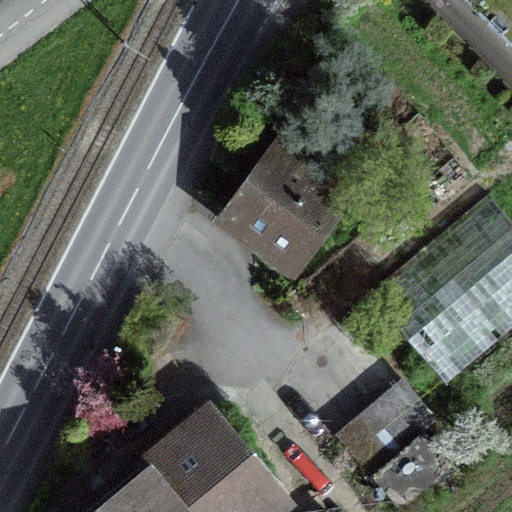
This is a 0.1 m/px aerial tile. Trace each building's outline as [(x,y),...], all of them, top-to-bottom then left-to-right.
[(339,196),(289,157),(264,190),(257,185),(231,219),(289,263),(339,196)] [(367,291),(449,388),(511,334),(511,221),(486,191),(367,291)] [(402,379),(337,433),(369,472),(434,418),(402,379)] [(150,479),(143,470),(115,493),(120,499),(104,511),(246,511),(273,491),(214,419),(189,440),(192,444),(150,479)] [(451,464),(424,431),(371,474),(399,508),(451,464)]
